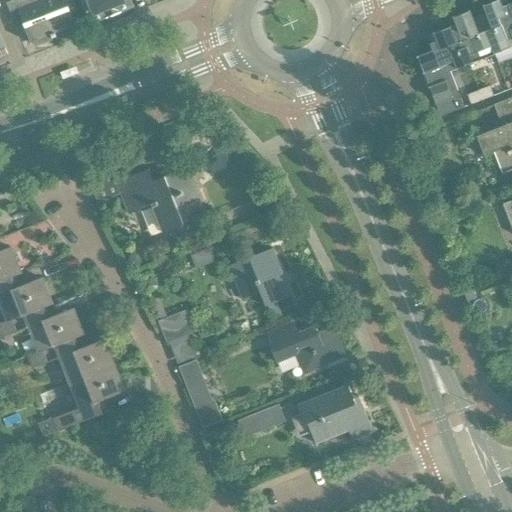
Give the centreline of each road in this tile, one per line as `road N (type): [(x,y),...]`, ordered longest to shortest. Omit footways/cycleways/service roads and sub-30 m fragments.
road 1 (residential): [(223,511),(151,342),(60,175)]
road 2 (secondary): [(0,136),(91,112),(250,52)]
road 3 (secondary): [(241,31),(0,125)]
road 4 (residential): [(171,511),(50,472),(0,486)]
road 5 (secondary): [(489,464),(407,305)]
road 6 (residential): [(454,456),(426,459),(298,511)]
road 7 (secondary): [(407,305),(454,456)]
road 8 (secondary): [(294,73),(357,186)]
road 9 (secondary): [(407,305),(357,186)]
road 10 (secondary): [(357,186),(322,63)]
